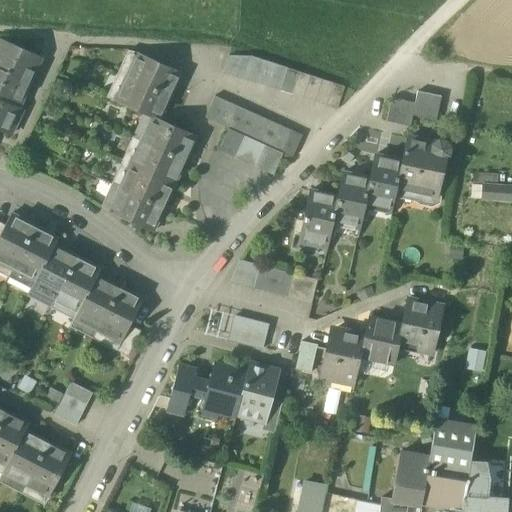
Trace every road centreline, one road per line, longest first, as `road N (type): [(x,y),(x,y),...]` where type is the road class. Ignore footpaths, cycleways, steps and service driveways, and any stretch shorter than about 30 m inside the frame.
road 1 (residential): [(184,293),(255,209),(408,58)]
road 2 (residential): [(75,511),(184,293)]
road 3 (residential): [(184,293),(95,231),(0,183)]
